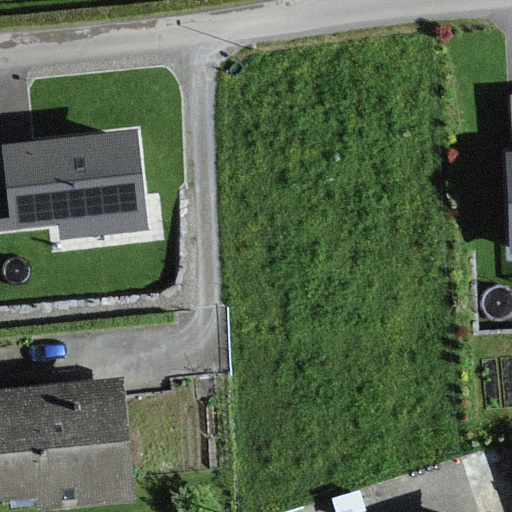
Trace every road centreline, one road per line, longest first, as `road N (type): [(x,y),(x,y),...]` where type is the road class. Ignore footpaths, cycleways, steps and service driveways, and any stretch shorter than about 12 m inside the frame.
road 1 (residential): [(452,0),(216,33)]
road 2 (unclassified): [(216,33),(0,47)]
